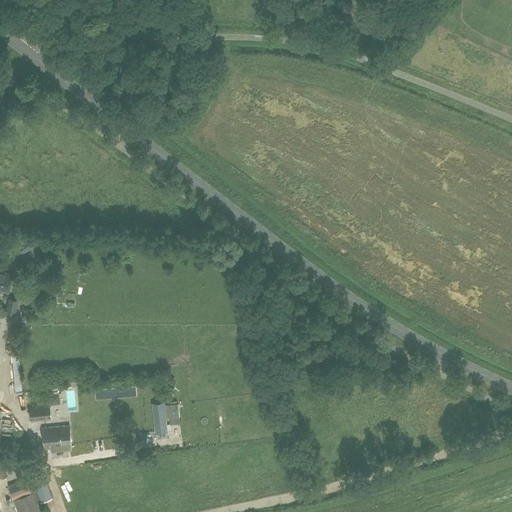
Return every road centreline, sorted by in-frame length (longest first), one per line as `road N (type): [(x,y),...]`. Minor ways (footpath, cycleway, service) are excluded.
road 1 (secondary): [(511,388),(365,308),(24,51)]
road 2 (unclassified): [(511,121),(379,66),(284,40),(45,38),(24,51)]
road 3 (track): [(223,511),(343,485),(511,431)]
road 4 (track): [(6,318),(3,382),(62,511)]
